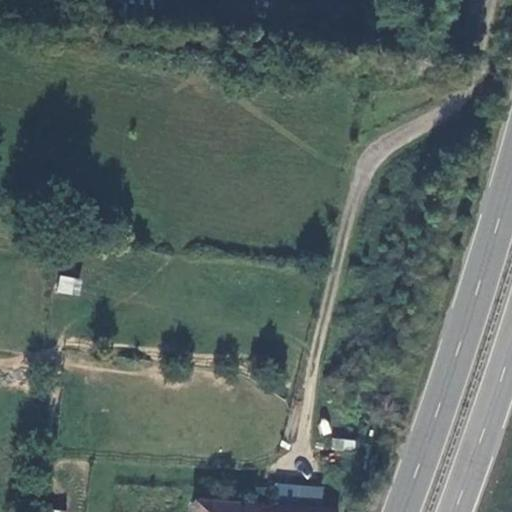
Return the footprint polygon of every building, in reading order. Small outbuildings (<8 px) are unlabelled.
[(164,0),(110,0),(109,11),(162,18),(164,0)] [(194,22),(191,34),(219,42),(222,29),(194,22)] [(57,292),(80,295),(82,278),(59,275),(57,292)] [(248,511),(249,503),(194,499),(192,511),(248,511)] [(335,511),(336,511),(249,503),(248,511),(335,511)]
